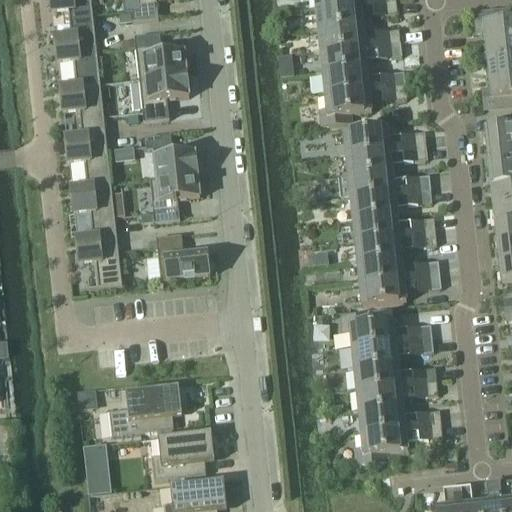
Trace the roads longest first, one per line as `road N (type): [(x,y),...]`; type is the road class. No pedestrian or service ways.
road 1 (residential): [(480,475),(462,315),(471,284),(456,129),(439,105),(431,6)]
road 2 (residential): [(242,324),(66,341),(37,113)]
road 3 (residential): [(242,324),(209,0)]
road 4 (residential): [(263,511),(242,324)]
